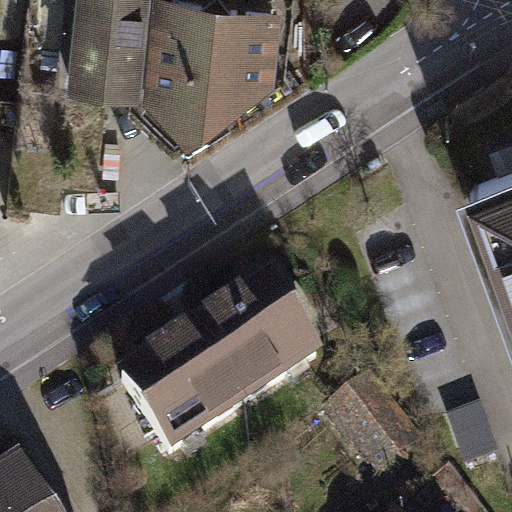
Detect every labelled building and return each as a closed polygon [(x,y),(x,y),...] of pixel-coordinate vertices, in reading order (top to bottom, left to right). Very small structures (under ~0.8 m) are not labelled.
[(136,95),(143,0),(27,0),(12,206),(66,210),(68,175),(100,178),(106,92),(136,95)] [(284,1),(270,0),(156,0),(146,100),(184,138),(277,71),(284,1)] [(511,190),(470,206),(511,323),(511,190)] [(321,365),(273,294),(115,402),(163,473),(321,365)] [(352,402),(323,424),(371,487),(400,465),(352,402)] [(0,511),(45,511),(23,478),(0,492),(0,511)]
